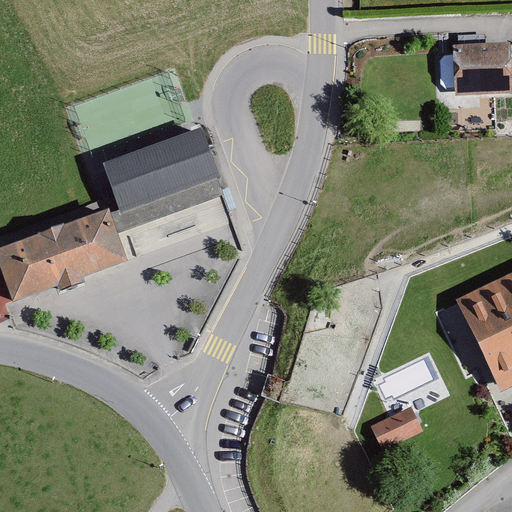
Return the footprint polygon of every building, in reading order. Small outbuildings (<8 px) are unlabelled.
[(442,35),(446,88),(507,83),(503,31),(442,35)] [(220,200),(189,125),(89,161),(118,237),(220,200)] [(116,253),(96,200),(0,235),(0,278),(6,293),(116,253)] [(405,264),(365,271),(314,292),(279,398),(351,414),(405,264)] [(511,266),(451,293),(494,390),(511,381),(511,266)] [(382,447),(424,428),(413,403),(370,422),(382,447)]
